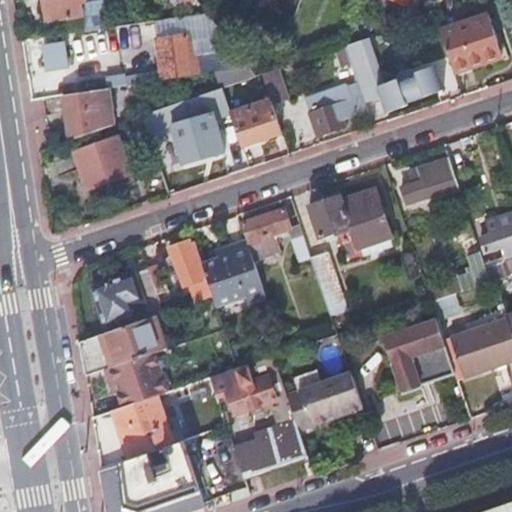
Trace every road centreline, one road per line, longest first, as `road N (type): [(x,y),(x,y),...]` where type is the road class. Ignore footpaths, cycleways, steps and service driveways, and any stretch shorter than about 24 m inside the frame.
road 1 (residential): [(36,259),(511,103)]
road 2 (tertiary): [(511,437),(297,511)]
road 3 (secondary): [(67,450),(36,259)]
road 4 (secondary): [(0,268),(30,455)]
